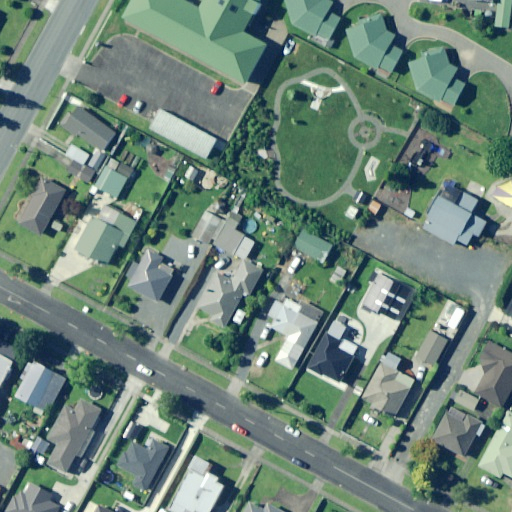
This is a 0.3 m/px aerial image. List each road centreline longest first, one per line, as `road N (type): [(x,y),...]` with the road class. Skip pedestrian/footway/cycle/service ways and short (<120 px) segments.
road 1 (residential): [(0,286),(417,511)]
road 2 (residential): [(0,145),(79,0)]
